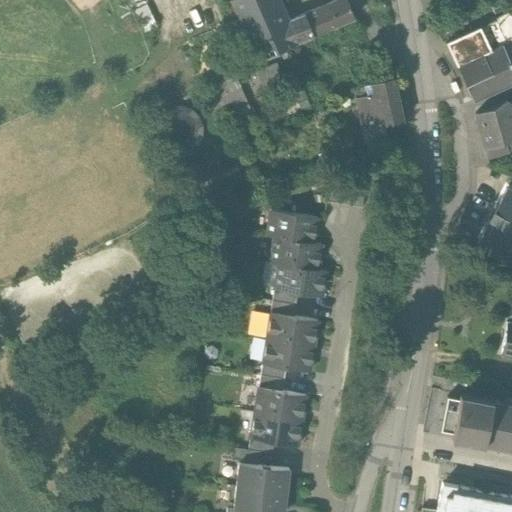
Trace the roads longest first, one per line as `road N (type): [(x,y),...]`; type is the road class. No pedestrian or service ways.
road 1 (residential): [(333,511),(317,485),(350,257),(345,228)]
road 2 (residential): [(401,416),(423,307),(431,208)]
road 3 (residential): [(431,208),(455,200),(462,176),(449,88),(442,73),(421,63)]
road 4 (residential): [(431,208),(421,63)]
